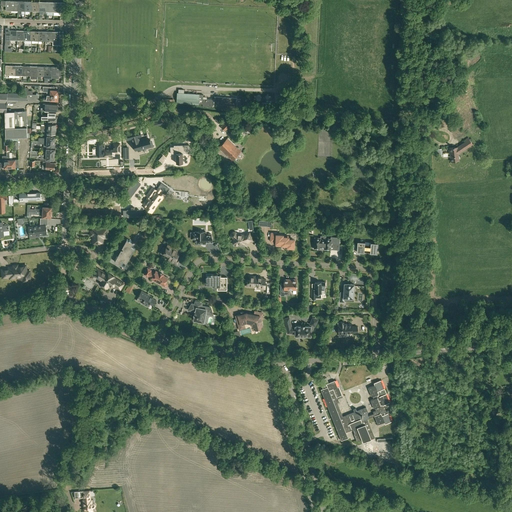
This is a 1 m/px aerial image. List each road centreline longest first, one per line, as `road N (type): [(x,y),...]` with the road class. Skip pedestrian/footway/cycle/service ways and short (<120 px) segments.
road 1 (residential): [(158,337),(198,261),(362,269),(372,274),(377,353)]
road 2 (tertiary): [(323,511),(283,363)]
road 3 (tertiary): [(69,176),(75,24)]
road 4 (unclassified): [(511,345),(377,353)]
road 5 (tertiary): [(283,363),(158,337)]
